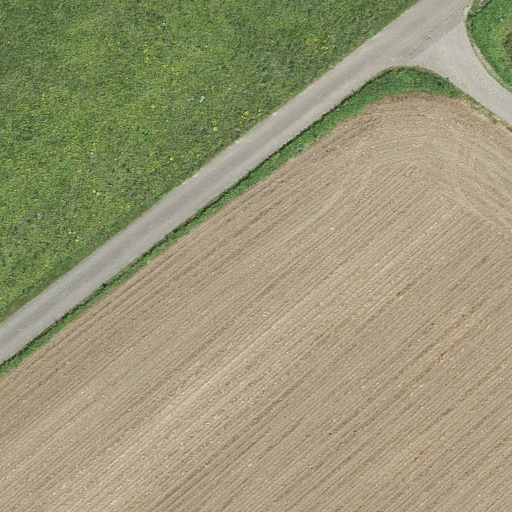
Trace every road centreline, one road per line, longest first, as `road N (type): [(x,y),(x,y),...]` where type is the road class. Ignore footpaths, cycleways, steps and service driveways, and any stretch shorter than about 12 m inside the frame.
road 1 (residential): [(412,33),(0,352)]
road 2 (unclassified): [(511,107),(412,33)]
